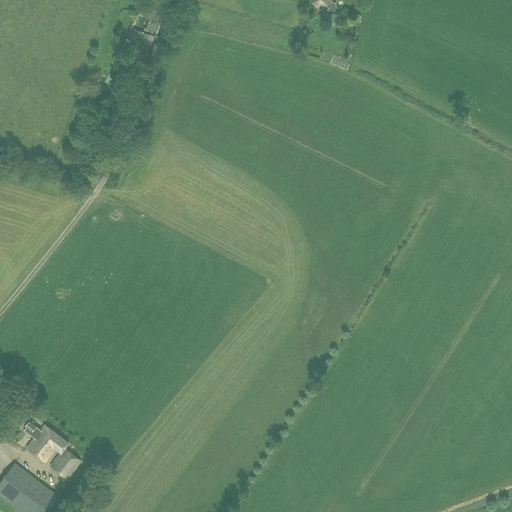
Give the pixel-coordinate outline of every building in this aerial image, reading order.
[(308,0),(308,2),(329,6),(327,15),(340,17),(341,12),(335,11),(337,3),(332,2),(332,0),(308,0)] [(156,23),(161,8),(157,7),(147,3),(142,16),(150,18),(146,28),(157,32),(160,25),(156,23)] [(146,32),(139,51),(148,55),(155,36),(146,32)] [(36,422),(39,417),(31,413),(28,417),(36,422)] [(81,460),(65,448),(69,443),(45,425),(42,428),(37,425),(38,424),(30,419),(27,424),(28,425),(26,428),(36,436),(27,448),(45,461),(55,448),(61,453),(51,466),(68,478),(81,460)] [(0,482),(0,494),(23,511),(45,511),(58,496),(15,463),(0,482)]
